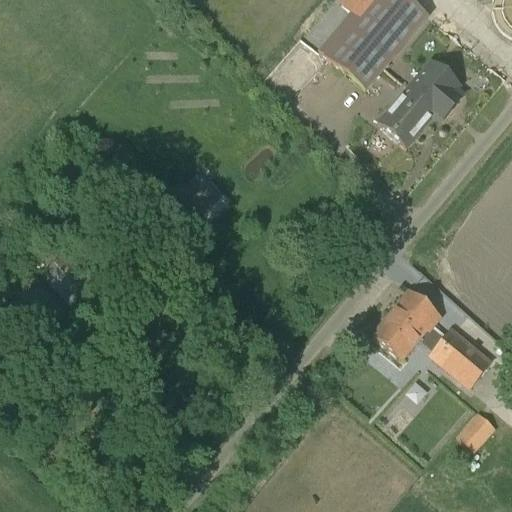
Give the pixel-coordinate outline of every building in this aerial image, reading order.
[(396,0),(380,0),(359,27),(351,20),(319,58),(364,95),(423,22),(396,0)] [(435,117),(408,93),(378,127),(404,151),(435,117)] [(207,186),(187,205),(201,220),(221,201),(207,186)] [(63,260),(40,279),(70,313),(92,294),(63,260)] [(438,321),(408,296),(370,342),(398,365),(415,344),(424,334),(426,336),(430,331),(438,321)] [(430,331),(426,336),(424,334),(415,344),(430,357),(443,342),(430,331)] [(488,368),(448,335),(443,342),(430,357),(428,360),(468,393),(488,368)] [(493,432),(478,419),(456,443),(471,457),(493,432)]
